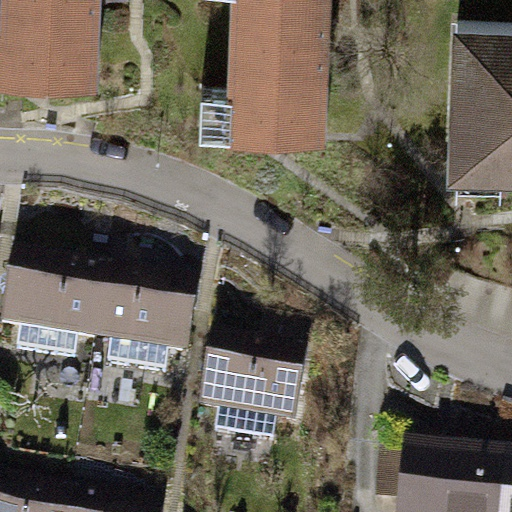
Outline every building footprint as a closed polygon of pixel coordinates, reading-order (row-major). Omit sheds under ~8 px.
[(9,0),(6,72),(97,76),(99,0),(9,0)] [(330,0),(238,0),(234,129),(325,133),(328,56),(331,56),(332,26),(329,26),(330,0)] [(511,23),(461,22),(455,164),(461,165),(462,148),(504,150),(504,166),(511,166),(511,23)] [(18,252),(0,248),(0,321),(7,323),(18,252)] [(99,339),(110,265),(18,252),(7,323),(25,327),(21,349),(79,358),(82,336),(99,339)] [(191,353),(203,280),(110,265),(99,339),(115,341),(112,363),(169,372),(172,350),(191,353)] [(311,350),(217,335),(206,405),(223,408),(219,432),(277,441),(281,417),(300,420),(311,350)] [(503,511),(509,458),(385,446),(380,493),(407,496),(405,511),(503,511)] [(511,511),(511,457),(509,458),(503,511),(511,511)] [(71,511),(75,489),(0,476),(0,511),(71,511)] [(166,511),(168,504),(75,489),(71,511),(166,511)]
